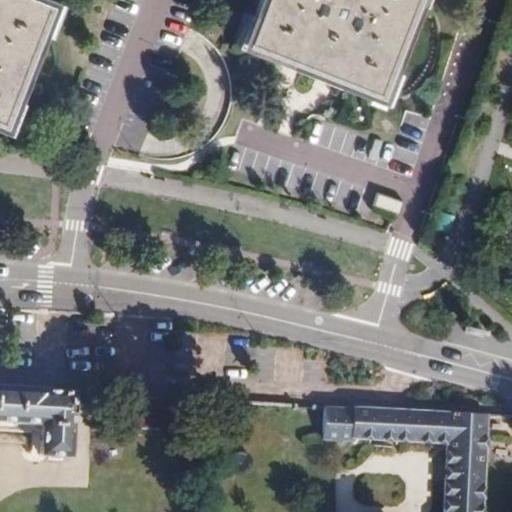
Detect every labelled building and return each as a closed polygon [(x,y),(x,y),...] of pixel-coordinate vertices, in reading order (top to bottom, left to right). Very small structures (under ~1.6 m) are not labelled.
[(49,3),(40,0),(0,0),(0,122),(1,123),(49,3)] [(417,0),(261,0),(245,41),(380,94),(417,0)] [(406,202),(382,192),(376,205),(400,215),(406,202)] [(0,426),(43,430),(41,462),(70,463),(75,396),(50,394),(49,392),(0,389),(0,426)] [(200,436),(201,403),(120,398),(118,432),(200,436)] [(481,511),(488,419),(328,410),(326,445),(358,446),(358,442),(448,448),(445,511),(481,511)]
